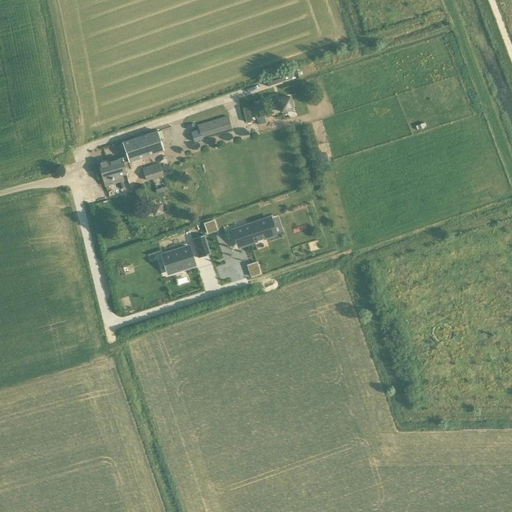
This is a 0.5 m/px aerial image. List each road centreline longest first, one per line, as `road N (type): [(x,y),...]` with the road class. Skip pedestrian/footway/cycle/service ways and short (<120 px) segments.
road 1 (unknown): [(258,86),(102,141),(57,179)]
road 2 (unknown): [(511,192),(435,0)]
